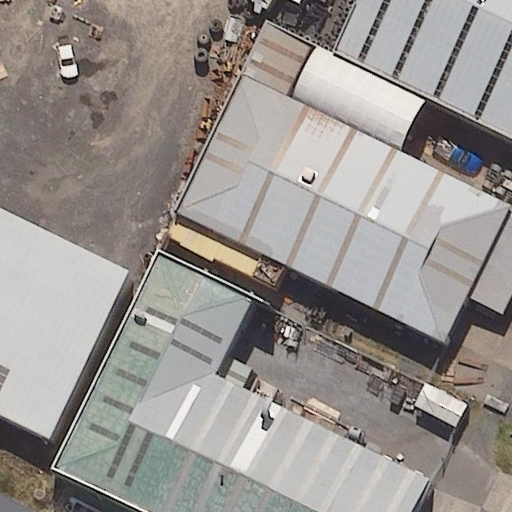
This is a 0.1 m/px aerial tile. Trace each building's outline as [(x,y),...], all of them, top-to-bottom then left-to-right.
[(511,0),(375,0),(343,69),(511,148),(511,0)] [(511,242),(511,204),(257,79),(193,209),(463,341),(511,242)] [(0,206),(0,413),(54,439),(131,268),(0,206)] [(271,289),(178,243),(66,470),(152,511),(435,511),(452,479),(231,371),(271,289)] [(0,511),(70,511),(71,511),(0,475),(0,511)]
